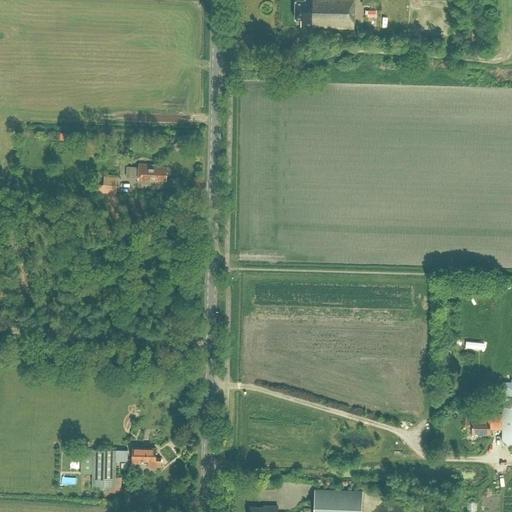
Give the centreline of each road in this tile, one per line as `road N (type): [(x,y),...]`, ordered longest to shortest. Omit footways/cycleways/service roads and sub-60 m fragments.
road 1 (tertiary): [(205,511),(216,0)]
road 2 (track): [(167,338),(0,331)]
